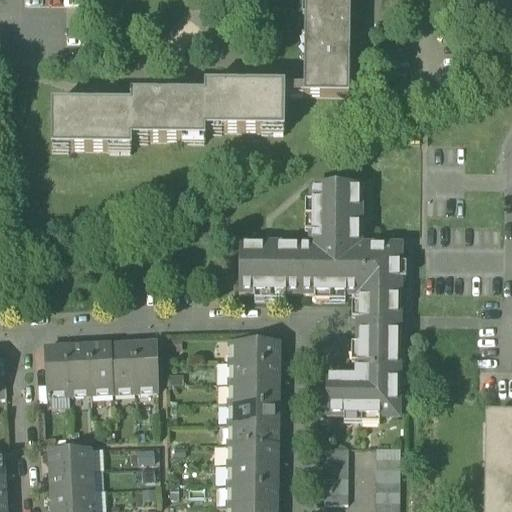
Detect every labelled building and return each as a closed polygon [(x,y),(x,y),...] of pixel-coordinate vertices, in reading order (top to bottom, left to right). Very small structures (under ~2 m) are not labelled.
[(303,100),(348,101),(349,0),(304,0),(304,93),(303,100)] [(51,155),(131,156),(131,146),(205,147),(205,137),(284,138),(284,100),(284,93),(204,92),(204,102),(131,101),(131,111),(52,110),(51,155)] [(359,300),(358,317),(398,318),(399,252),(379,252),(379,265),(367,265),(366,258),(358,258),(358,254),(359,254),(359,251),(360,192),(312,191),(311,251),(239,250),(239,298),(359,300)] [(379,252),(359,251),(359,254),(358,254),(358,258),(366,258),(367,265),(379,265),(379,252)] [(398,331),(398,318),(358,317),(358,331),(398,331)] [(397,422),(398,331),(358,331),(358,376),(370,376),(370,381),(358,382),(326,381),(325,421),(397,422)] [(230,347),(229,368),(277,369),(278,348),(230,347)] [(156,349),(132,350),(135,398),(158,397),(156,349)] [(113,399),(135,398),(132,350),(110,351),(113,399)] [(91,400),(113,399),(110,351),(88,352),(91,400)] [(69,401),(91,400),(88,352),(66,353),(69,401)] [(50,402),(69,401),(66,353),(44,354),(46,403),(47,402),(47,404),(50,404),(50,402)] [(216,389),(229,389),(229,368),(217,368),(216,389)] [(277,389),(277,369),(229,368),(229,389),(277,389)] [(277,410),(277,389),(229,389),(229,409),(277,410)] [(47,402),(46,403),(46,415),(69,414),(69,401),(50,402),(50,404),(47,404),(47,402)] [(277,430),(277,410),(229,409),(229,429),(277,430)] [(511,511),(511,427),(485,427),(484,511),(511,511)] [(276,451),(277,430),(229,429),(228,450),(276,451)] [(276,471),(276,451),(228,450),(228,470),(276,471)] [(154,454),(137,455),(137,470),(154,469),(154,454)] [(324,454),(324,465),(348,465),(348,454),(324,454)] [(376,454),(376,465),(400,466),(400,454),(376,454)] [(103,455),(89,456),(91,477),(103,476),(104,476),(103,455)] [(50,458),(51,479),(91,477),(89,456),(50,458)] [(324,465),(324,476),(348,476),(348,465),(324,465)] [(376,465),(376,476),(400,476),(400,466),(376,465)] [(276,491),(276,471),(228,470),(228,491),(276,491)] [(104,497),(103,476),(91,477),(92,497),(104,497)] [(324,476),(324,487),(348,487),(348,476),(324,476)] [(376,476),(376,487),(400,487),(400,476),(376,476)] [(51,479),(52,499),(92,497),(91,477),(51,479)] [(324,487),(324,498),(348,498),(348,487),(324,487)] [(376,487),(376,498),(400,498),(400,487),(376,487)] [(275,511),(276,491),(228,491),(227,511),(275,511)] [(52,499),(52,511),(92,511),(92,497),(52,499)] [(105,511),(105,497),(104,497),(92,497),(92,511),(105,511)] [(347,509),(348,498),(324,498),(323,509),(347,509)] [(376,498),(376,509),(400,509),(400,498),(376,498)]
